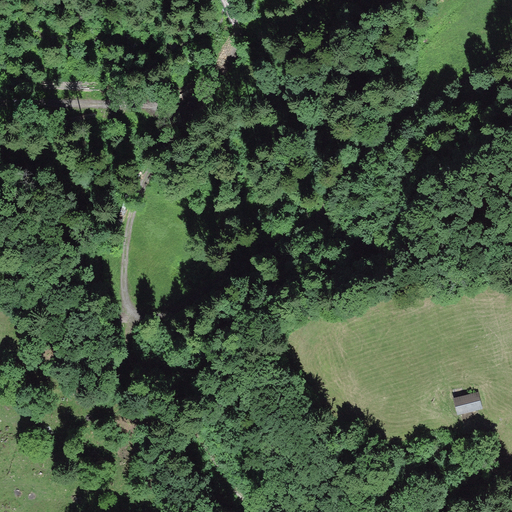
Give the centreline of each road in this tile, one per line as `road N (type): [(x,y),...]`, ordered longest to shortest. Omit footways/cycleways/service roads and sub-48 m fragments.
road 1 (track): [(124,319),(199,295),(311,216),(351,164),(416,108),(511,45)]
road 2 (track): [(225,0),(234,51),(175,125),(132,201),(122,301),(132,352)]
road 3 (unclassified): [(0,106),(184,114)]
